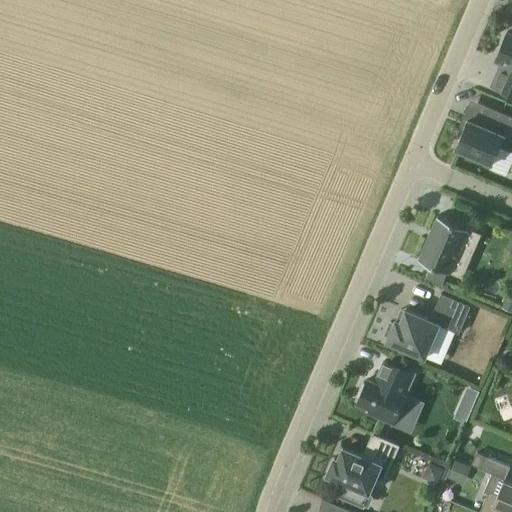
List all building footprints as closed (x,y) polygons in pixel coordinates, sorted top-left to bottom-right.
[(511,33),(507,32),(495,60),(501,63),(492,85),(511,93),(511,33)] [(511,147),(511,115),(487,105),(479,123),(468,119),(456,147),(493,162),(500,146),(511,151),(511,147)] [(469,228),(438,215),(419,259),(432,264),(426,277),(443,284),(448,271),(450,272),(469,228)] [(511,295),(504,292),(499,304),(511,309),(511,295)] [(439,324),(459,333),(471,305),(442,293),(430,319),(406,309),(401,321),(396,319),(395,323),(391,321),(385,334),(389,336),(387,340),(425,356),(439,324)] [(385,360),(376,382),(368,379),(366,383),(363,382),(357,396),(360,397),(358,402),(371,407),(370,412),(394,422),(406,395),(404,394),(413,372),(385,360)] [(469,391),(461,387),(457,397),(465,401),(469,391)] [(399,444),(374,433),(364,455),(344,446),(339,458),(335,457),(327,474),(343,481),(337,494),(355,501),(360,488),(369,492),(375,480),(382,483),(399,444)] [(472,464),(484,469),(489,456),(477,451),(472,464)] [(489,456),(484,469),(492,472),(506,478),(511,466),(489,456)] [(470,466),(455,459),(448,476),(463,483),(470,466)] [(443,467),(429,461),(423,476),(437,482),(443,467)] [(511,511),(511,481),(505,478),(492,472),(484,490),(489,492),(480,511),(511,511)] [(356,511),(322,498),(318,511),(356,511)]
